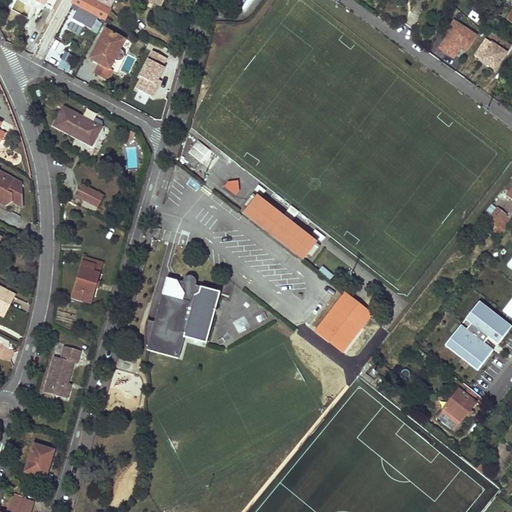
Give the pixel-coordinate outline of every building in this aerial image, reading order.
[(36,0),(53,9),(57,0),(36,0)] [(87,0),(74,0),(73,3),(83,8),(86,3),(88,5),(89,3),(87,1),(87,0)] [(105,20),(110,10),(91,0),(87,0),(87,1),(89,3),(88,5),(86,3),(83,8),(105,20)] [(91,0),(110,10),(115,0),(91,0)] [(251,2),(248,0),(242,0),(239,5),(245,10),(251,2)] [(457,63),(476,35),(454,21),(436,49),(457,63)] [(119,50),(125,40),(106,30),(90,59),(99,64),(94,73),(107,81),(112,71),(109,69),(114,60),(114,59),(119,50)] [(495,70),(506,53),(486,40),(475,57),(495,70)] [(122,51),(119,50),(114,59),(117,60),(118,61),(120,61),(121,61),(123,59),(124,58),(124,56),(124,54),(123,53),(122,51)] [(166,59),(153,52),(140,77),(142,78),(136,89),(152,98),(161,82),(158,80),(164,68),(162,67),(166,59)] [(54,126),(92,146),(101,128),(63,108),(54,126)] [(0,172),(0,203),(5,206),(13,202),(23,207),(22,184),(12,179),(6,179),(3,178),(0,173),(0,172)] [(228,183),(225,187),(235,195),(238,191),(237,183),(228,183)] [(103,196),(83,186),(77,197),(97,207),(103,196)] [(242,214),(303,261),(317,242),(257,195),(242,214)] [(497,228),(506,216),(490,204),(482,215),(497,228)] [(497,228),(494,232),(499,237),(511,221),(511,220),(506,216),(497,228)] [(262,248),(245,274),(265,288),(270,281),(275,285),(271,290),(295,307),(301,297),(294,293),(305,277),(262,248)] [(84,258),(81,269),(99,274),(102,264),(84,258)] [(91,303),(99,274),(81,269),(73,297),(91,303)] [(220,293),(196,286),(196,284),(196,281),(195,279),(194,278),(191,277),(189,277),(187,277),(185,279),(184,281),(183,283),(183,284),(177,286),(173,280),(167,278),(162,295),(147,350),(178,358),(184,338),(206,344),(220,293)] [(0,310),(6,314),(15,296),(0,287),(0,310)] [(348,298),(340,309),(353,319),(361,308),(348,298)] [(511,319),(511,317),(511,298),(502,313),(511,319)] [(496,351),(511,327),(511,326),(477,303),(445,350),(479,373),(495,349),(496,351)] [(65,347),(61,359),(54,357),(44,392),(45,393),(55,395),(63,398),(68,384),(73,363),(77,364),(80,351),(65,347)] [(437,365),(422,353),(418,358),(433,371),(437,365)] [(387,383),(380,391),(408,414),(415,405),(387,383)] [(480,397),(463,384),(454,396),(448,392),(444,398),(449,402),(438,417),(455,430),(466,414),(470,410),(477,401),(483,406),(486,402),(480,397)] [(55,395),(45,393),(43,400),(53,403),(55,395)] [(50,464),(54,451),(34,444),(26,472),(29,473),(26,480),(40,484),(42,477),(44,478),(48,463),(50,464)] [(487,466),(491,461),(486,457),(482,462),(487,466)] [(482,473),(487,466),(482,462),(477,469),(482,473)] [(29,511),(33,501),(13,495),(7,511),(29,511)]
